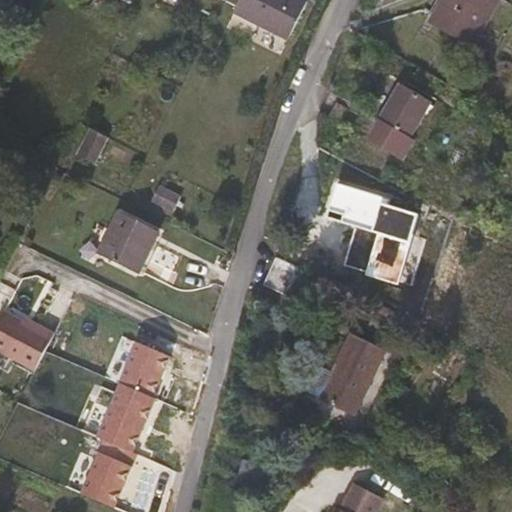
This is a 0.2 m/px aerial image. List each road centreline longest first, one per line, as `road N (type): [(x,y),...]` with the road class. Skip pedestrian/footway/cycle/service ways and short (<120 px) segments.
road 1 (residential): [(350,0),(303,108),(184,511)]
road 2 (unknown): [(243,301),(92,227),(66,228),(38,248),(0,326)]
